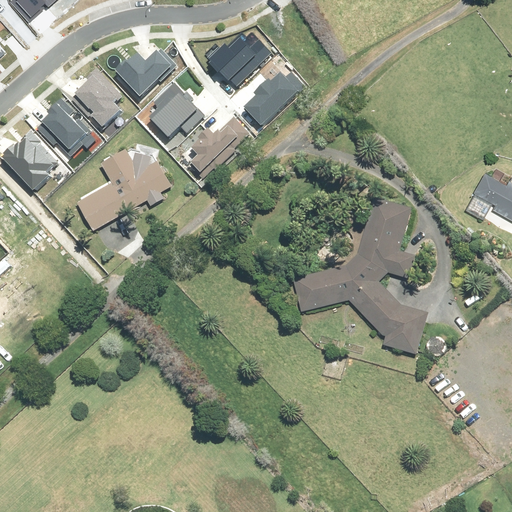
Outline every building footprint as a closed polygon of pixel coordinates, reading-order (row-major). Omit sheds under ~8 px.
[(11,0),(10,2),(28,21),(46,4),(48,7),(55,0),(11,0)] [(222,43),(205,60),(231,86),(234,83),(237,87),(272,52),(262,41),(254,49),(246,42),(237,50),(231,44),(227,48),(222,43)] [(141,98),(174,66),(158,48),(145,60),(135,50),(114,70),(141,98)] [(120,95),(97,70),(88,78),(90,80),(71,97),(89,116),(92,113),(103,126),(121,109),(113,101),(120,95)] [(265,91),(246,108),(262,125),(305,85),(296,74),(290,80),(285,74),(276,82),(273,80),(263,89),(265,91)] [(205,116),(172,80),(148,102),(155,110),(150,115),(169,137),(181,126),(187,132),(205,116)] [(50,117),(38,128),(53,145),(56,142),(69,156),(83,144),(87,149),(95,141),(70,114),(73,111),(62,99),(46,113),(50,117)] [(233,149),(248,135),(232,118),(215,134),(209,127),(198,137),(199,139),(191,147),(199,155),(189,165),(201,179),(203,181),(235,151),(233,149)] [(30,130),(2,155),(33,189),(50,174),(48,172),(57,164),(38,143),(40,141),(30,130)] [(79,197),(97,231),(176,187),(160,158),(145,153),(131,147),(101,163),(111,181),(79,197)] [(487,169),(476,189),(497,201),(494,206),(511,216),(511,179),(510,183),(487,169)] [(298,276),(309,312),(350,302),(389,338),(387,344),(420,352),(432,313),(405,303),(382,282),(391,272),(402,275),(409,276),(413,256),(408,254),(402,253),(414,209),(379,200),(361,253),(350,265),(298,276)]
